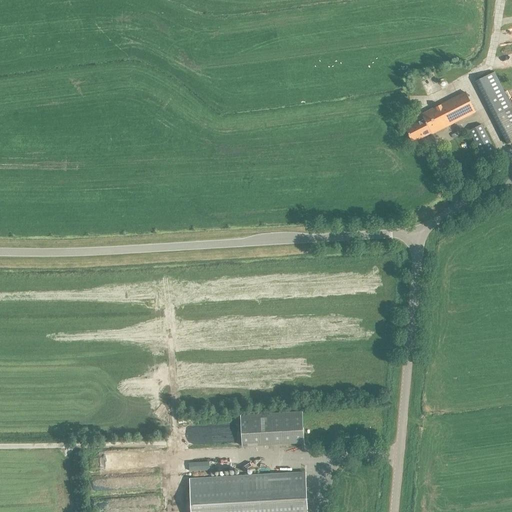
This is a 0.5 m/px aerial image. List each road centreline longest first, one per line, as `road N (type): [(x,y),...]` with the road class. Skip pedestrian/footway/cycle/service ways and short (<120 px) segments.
road 1 (unclassified): [(419,232),(0,249)]
road 2 (unclassified): [(393,511),(419,232)]
road 3 (track): [(499,0),(487,64),(465,79),(511,172)]
road 4 (track): [(176,444),(0,444)]
